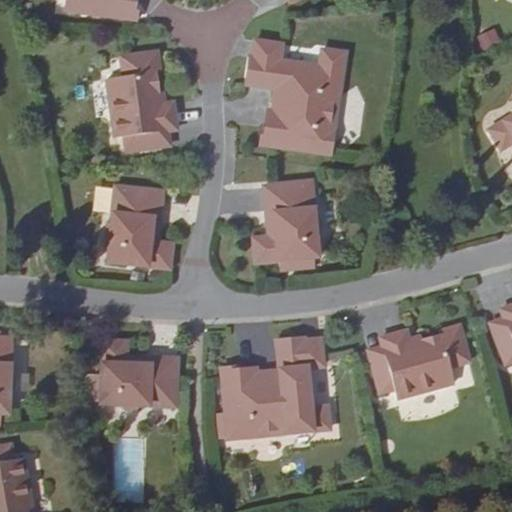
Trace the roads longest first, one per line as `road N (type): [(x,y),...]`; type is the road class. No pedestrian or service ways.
road 1 (residential): [(196,306),(335,295),(511,248)]
road 2 (residential): [(196,306),(213,154),(209,39)]
road 3 (residential): [(0,288),(196,306)]
